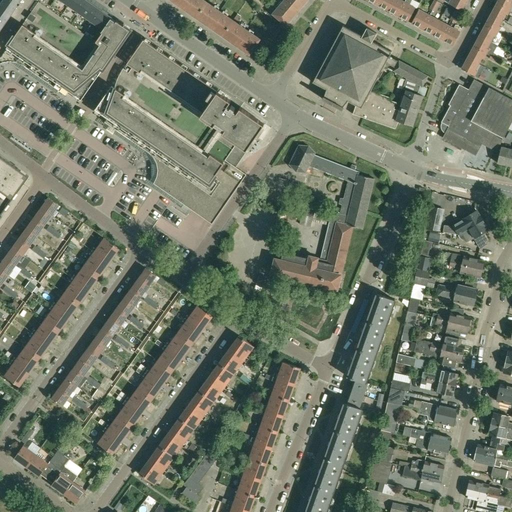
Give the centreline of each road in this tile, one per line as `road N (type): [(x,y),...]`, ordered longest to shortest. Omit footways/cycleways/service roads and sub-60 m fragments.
road 1 (residential): [(447,511),(499,266),(511,243)]
road 2 (residential): [(0,450),(144,249)]
road 3 (residential): [(95,511),(237,313)]
road 4 (unclassified): [(329,371),(413,171)]
road 5 (residential): [(296,114),(185,277)]
road 6 (unclassified): [(273,511),(329,371)]
road 7 (tertiary): [(272,99),(151,14)]
road 8 (residential): [(450,64),(333,0)]
road 9 (tertiary): [(413,171),(296,114)]
road 10 (residential): [(144,249),(45,177)]
